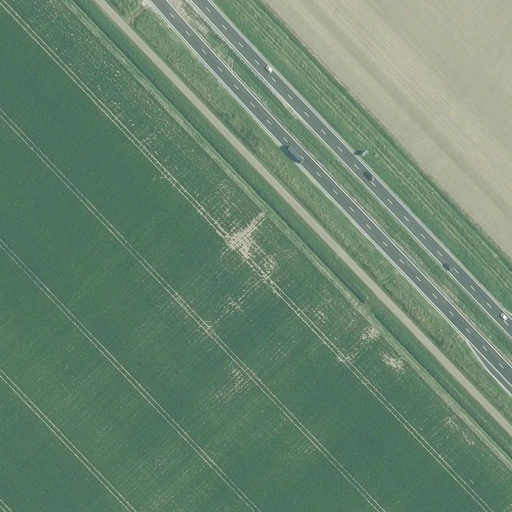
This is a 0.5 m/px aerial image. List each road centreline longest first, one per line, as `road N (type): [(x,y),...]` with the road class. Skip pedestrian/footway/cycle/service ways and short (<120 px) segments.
road 1 (unclassified): [(511,432),(99,0)]
road 2 (trunk): [(157,0),(511,378)]
road 3 (trunk): [(511,330),(196,0)]
